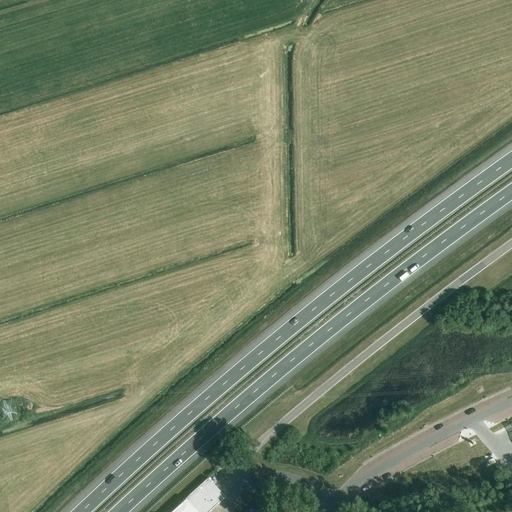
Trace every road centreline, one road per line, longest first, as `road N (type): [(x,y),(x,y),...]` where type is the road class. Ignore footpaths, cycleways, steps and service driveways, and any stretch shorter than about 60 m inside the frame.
road 1 (motorway): [(511,160),(264,350),(82,511)]
road 2 (motorway): [(120,511),(275,373),(511,192)]
